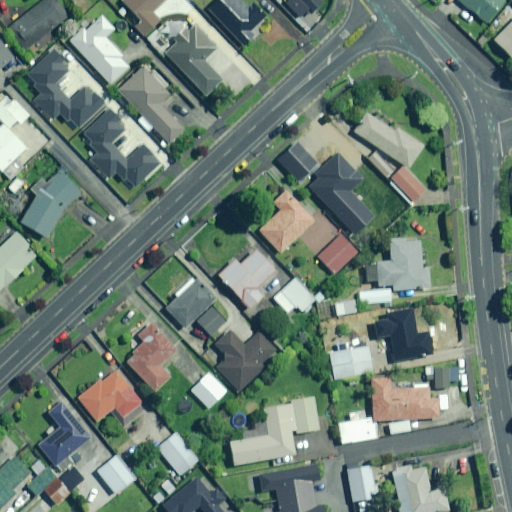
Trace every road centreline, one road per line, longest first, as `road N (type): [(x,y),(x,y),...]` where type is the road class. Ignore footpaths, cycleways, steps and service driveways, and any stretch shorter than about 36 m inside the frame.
road 1 (tertiary): [(390,3),(0,369)]
road 2 (tertiary): [(511,461),(489,322),(475,130)]
road 3 (unknown): [(507,438),(342,456),(335,474),(345,511)]
road 4 (tertiary): [(475,130),(458,84),(390,3)]
